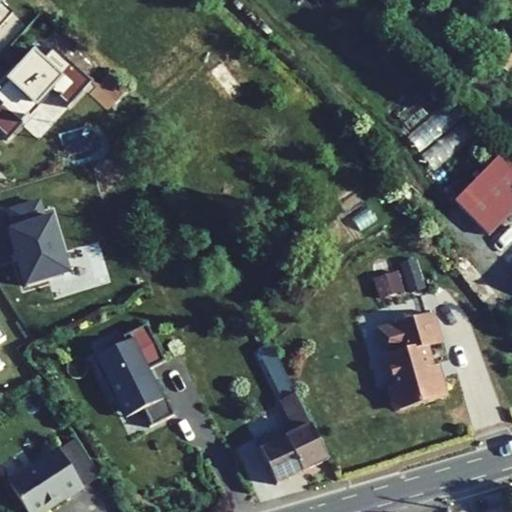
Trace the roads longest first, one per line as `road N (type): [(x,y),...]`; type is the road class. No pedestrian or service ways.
road 1 (tertiary): [(511,459),(329,511)]
road 2 (unknown): [(498,463),(458,296)]
